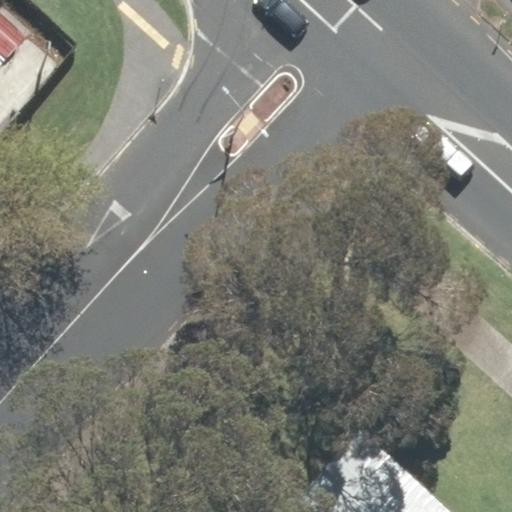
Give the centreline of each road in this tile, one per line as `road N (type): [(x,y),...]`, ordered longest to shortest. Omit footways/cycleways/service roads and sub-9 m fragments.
road 1 (unclassified): [(370,41),(259,184),(147,227)]
road 2 (unclassified): [(147,227),(190,124),(301,0)]
road 3 (unclassified): [(0,392),(147,227)]
road 4 (secondary): [(511,170),(370,41)]
